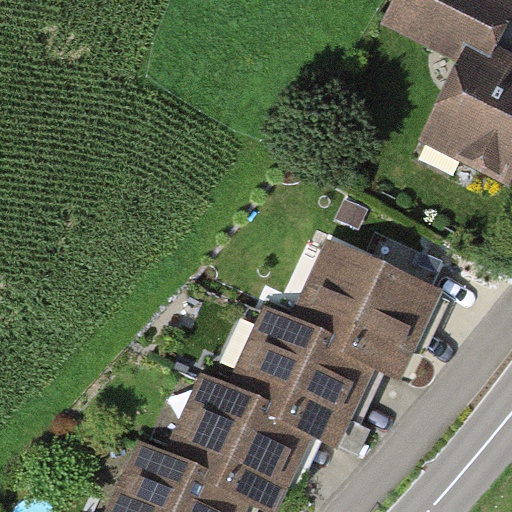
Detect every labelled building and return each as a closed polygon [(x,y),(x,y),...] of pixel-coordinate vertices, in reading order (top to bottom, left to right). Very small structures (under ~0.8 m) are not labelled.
[(511,0),(398,0),(394,9),(501,60),(511,35),(511,0)] [(428,145),(511,180),(511,64),(470,47),(428,145)] [(329,245),(300,322),(415,365),(444,289),(329,245)] [(269,313),(240,389),(355,433),(385,356),(269,313)] [(209,379),(180,456),(295,499),(324,423),(209,379)] [(140,445),(114,511),(246,511),(255,488),(140,445)]
